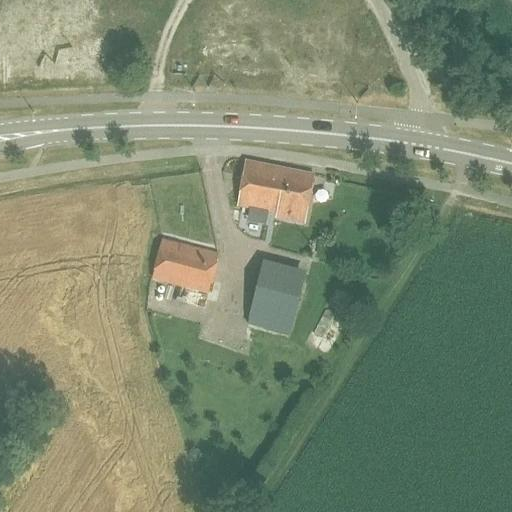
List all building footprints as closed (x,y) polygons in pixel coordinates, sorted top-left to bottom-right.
[(266,41),(278,18),(264,11),(265,10),(245,0),(220,0),(213,16),(252,36),(253,34),(266,41)] [(278,18),(266,41),(278,47),(277,49),(303,63),(325,20),(299,6),(290,24),(278,18)] [(239,204),(278,212),(278,216),(306,221),(314,173),(247,160),(239,204)] [(163,239),(153,278),(209,292),(219,253),(163,239)] [(256,291),(300,301),(307,272),(264,262),(256,291)]
